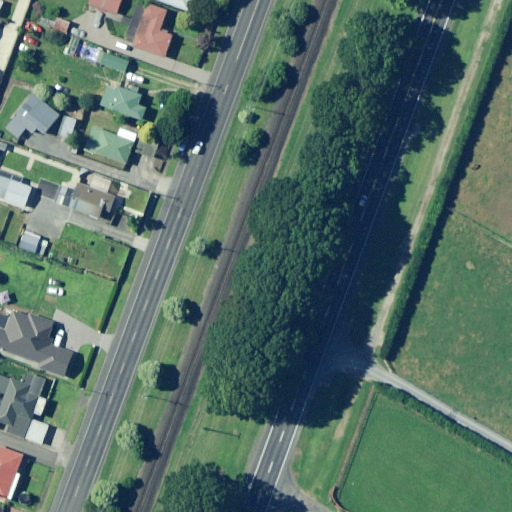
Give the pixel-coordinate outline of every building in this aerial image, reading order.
[(124,0),(91,0),(90,4),(119,15),(124,0)] [(159,0),(190,12),(194,0),(159,0)] [(134,43),(133,47),(167,58),(176,31),(164,27),(169,11),(152,5),(150,10),(138,5),(126,40),(134,43)] [(72,21),(60,17),(57,31),(68,34),(72,21)] [(132,62),(102,51),(98,64),(128,74),(132,62)] [(114,92),(108,90),(102,106),(144,121),(149,109),(140,105),(145,90),(136,87),(118,80),(114,92)] [(15,119),(8,128),(20,138),(28,128),(34,134),(38,129),(46,135),(62,115),(34,93),(14,117),(15,119)] [(79,121),(68,116),(61,135),(71,139),(79,121)] [(95,156),(96,154),(127,165),(138,134),(122,128),(119,136),(95,127),(86,150),(86,152),(95,156)] [(143,137),(137,154),(166,165),(173,147),(143,137)] [(0,150),(9,155),(12,147),(3,144),(0,142),(0,150)] [(0,167),(0,197),(28,209),(36,189),(21,183),(24,177),(0,167)] [(114,182),(96,176),(92,188),(78,183),(76,191),(62,187),(56,205),(102,220),(105,209),(114,212),(120,196),(110,193),(114,182)] [(49,323),(11,309),(3,332),(0,331),(0,353),(59,376),(67,355),(41,346),(49,323)] [(33,420),(35,415),(40,417),(47,399),(37,396),(30,393),(32,387),(0,375),(0,392),(6,395),(0,412),(0,422),(10,426),(8,432),(43,445),(50,426),(33,420)] [(0,496),(8,500),(15,502),(25,475),(18,472),(24,456),(0,447),(0,496)]
